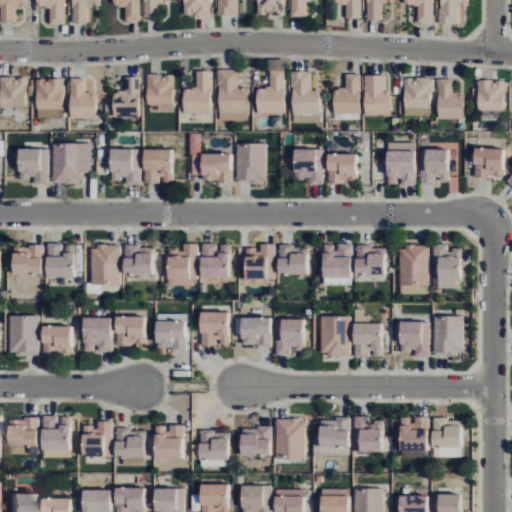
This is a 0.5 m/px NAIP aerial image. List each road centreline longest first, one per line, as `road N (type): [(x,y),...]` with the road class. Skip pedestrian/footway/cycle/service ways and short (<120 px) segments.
road 1 (residential): [(0,50),(270,43),(511,53)]
road 2 (residential): [(0,214),(488,218)]
road 3 (residential): [(491,511),(488,218)]
road 4 (residential): [(226,387),(491,387)]
road 5 (residential): [(149,388),(0,388)]
